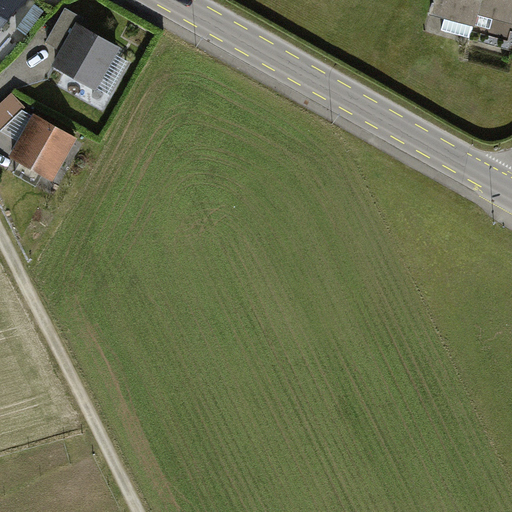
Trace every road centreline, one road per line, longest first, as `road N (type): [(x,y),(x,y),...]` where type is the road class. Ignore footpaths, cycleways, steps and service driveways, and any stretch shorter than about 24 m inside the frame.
road 1 (secondary): [(174,0),(511,190)]
road 2 (track): [(138,511),(0,228)]
